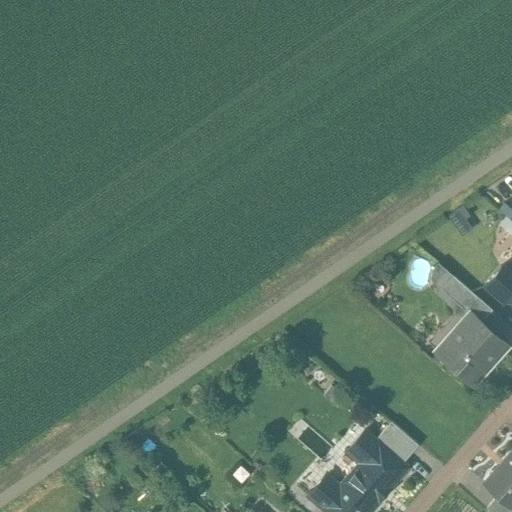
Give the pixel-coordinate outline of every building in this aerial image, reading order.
[(449,211),(460,232),(473,226),(462,205),(449,211)] [(511,276),(500,267),(484,285),(505,304),(507,301),(511,305),(511,280),(509,278),(511,276)] [(472,292),(453,274),(441,288),(460,305),(472,292)] [(472,292),(460,305),(470,314),(471,313),(479,320),(490,307),(472,292)] [(470,314),(439,351),(473,381),(506,343),(479,320),(471,313),(470,314)] [(418,444),(391,420),(375,438),(402,462),(418,444)] [(357,465),(342,482),(336,483),(326,473),(308,494),(328,511),(366,511),(377,500),(376,498),(388,485),(389,486),(407,466),(402,462),(375,438),(364,429),(346,450),(357,459),(357,465)] [(511,450),(484,482),(498,495),(511,506),(511,504),(511,450)] [(498,495),(484,510),(486,511),(511,511),(511,506),(498,495)]
